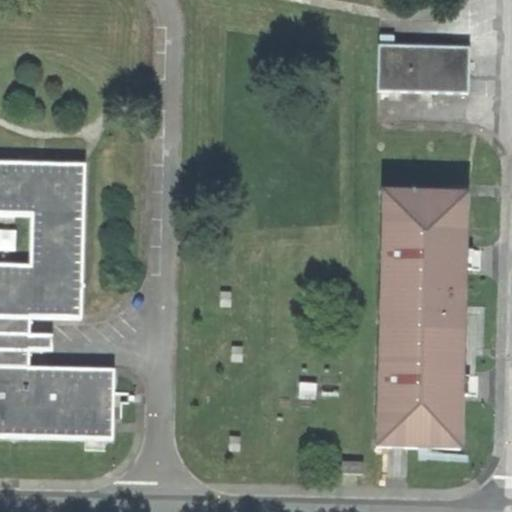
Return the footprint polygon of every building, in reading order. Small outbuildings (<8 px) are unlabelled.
[(376,94),(467,96),(469,51),(378,48),(376,94)] [(31,351),(32,334),(32,317),(81,319),(86,164),(0,161),(0,437),(113,441),(115,370),(31,368),(31,351)] [(381,197),(373,448),(457,451),(458,399),(465,399),(466,377),(459,377),(462,269),(468,270),(469,249),(463,249),(464,199),(381,197)] [(45,335),(32,334),(31,351),(44,351),(45,335)] [(320,445),(336,445),(337,427),(321,427),(320,445)]
